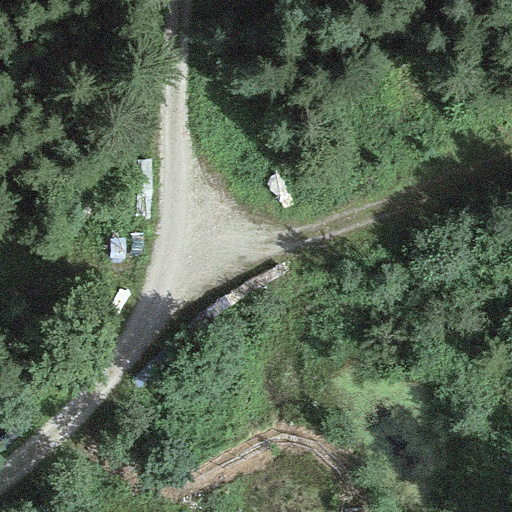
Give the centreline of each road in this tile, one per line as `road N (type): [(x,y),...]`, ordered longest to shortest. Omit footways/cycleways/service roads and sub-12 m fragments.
road 1 (track): [(0,475),(187,281),(208,0)]
road 2 (track): [(187,281),(511,176)]
